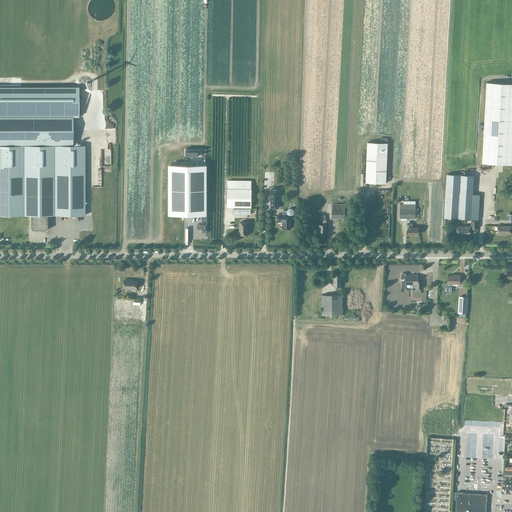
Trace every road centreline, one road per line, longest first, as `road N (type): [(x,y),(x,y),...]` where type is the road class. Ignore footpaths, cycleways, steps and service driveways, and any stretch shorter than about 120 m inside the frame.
road 1 (unclassified): [(511,254),(0,256)]
road 2 (unknown): [(63,256),(64,232),(86,216),(90,134),(1,129)]
